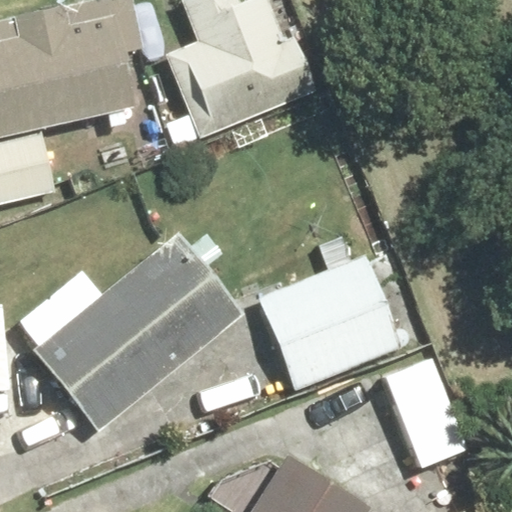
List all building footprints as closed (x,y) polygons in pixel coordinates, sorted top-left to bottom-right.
[(237,0),(234,1),(233,0),(177,0),(193,39),(158,53),(193,142),(313,94),(290,35),(276,41),(259,0),(237,0)] [(8,38),(0,39),(0,138),(127,111),(105,16),(61,26),(56,7),(4,19),(8,38)] [(36,134),(0,142),(0,206),(51,194),(36,134)] [(171,234),(26,354),(93,434),(238,314),(171,234)] [(354,253),(250,298),(289,390),(393,345),(354,253)] [(422,356),(365,380),(404,474),(461,450),(422,356)] [(359,511),(362,508),(277,457),(242,511),(359,511)]
